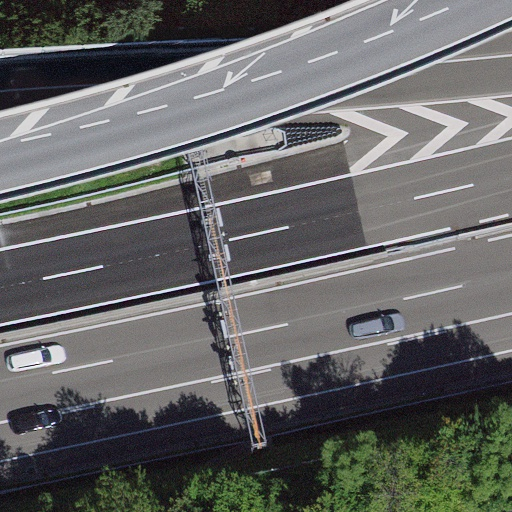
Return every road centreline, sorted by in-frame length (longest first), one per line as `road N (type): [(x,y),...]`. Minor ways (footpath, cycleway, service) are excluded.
road 1 (motorway): [(511,177),(0,290)]
road 2 (motorway): [(511,74),(0,117)]
road 3 (motorway): [(481,0),(142,129),(0,164)]
road 4 (motorway): [(136,359),(511,275)]
road 5 (motorway): [(0,395),(136,359)]
road 6 (motorway): [(0,385),(136,359)]
